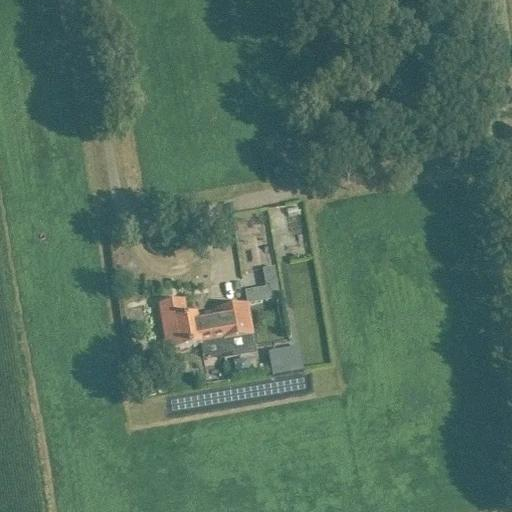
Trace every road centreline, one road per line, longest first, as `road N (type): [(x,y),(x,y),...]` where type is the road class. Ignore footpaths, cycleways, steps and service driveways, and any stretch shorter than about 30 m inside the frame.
road 1 (unknown): [(78,0),(116,194),(135,212),(511,156)]
road 2 (unclassified): [(511,122),(495,0)]
